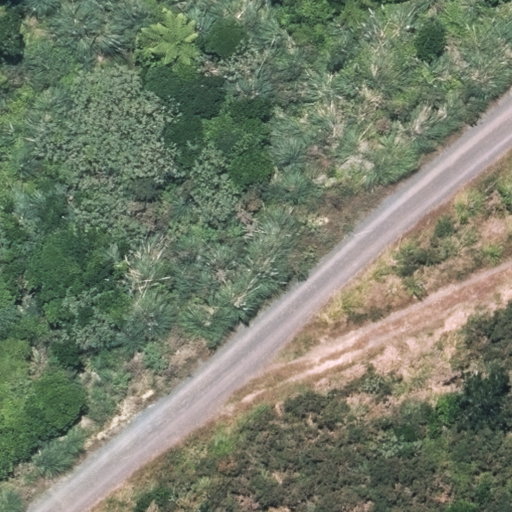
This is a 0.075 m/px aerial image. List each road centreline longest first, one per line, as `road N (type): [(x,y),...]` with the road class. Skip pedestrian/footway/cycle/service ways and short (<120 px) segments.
road 1 (track): [(511,133),(32,511)]
road 2 (track): [(511,264),(112,442)]
